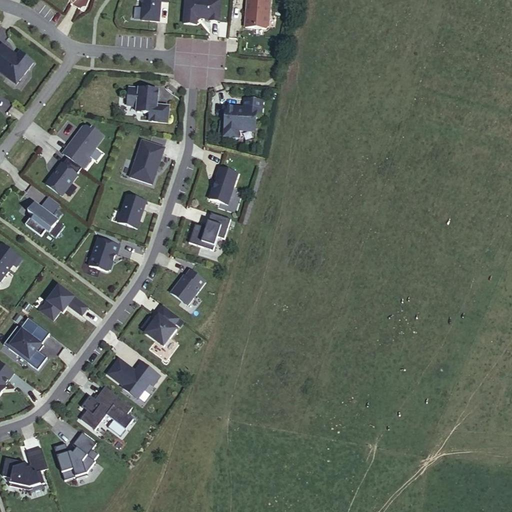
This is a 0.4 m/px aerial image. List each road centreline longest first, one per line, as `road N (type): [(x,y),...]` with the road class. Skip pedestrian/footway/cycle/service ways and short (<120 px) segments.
road 1 (residential): [(0,431),(49,405),(148,272),(190,152),(200,58)]
road 2 (residential): [(76,48),(0,152)]
road 3 (residential): [(76,48),(200,58)]
